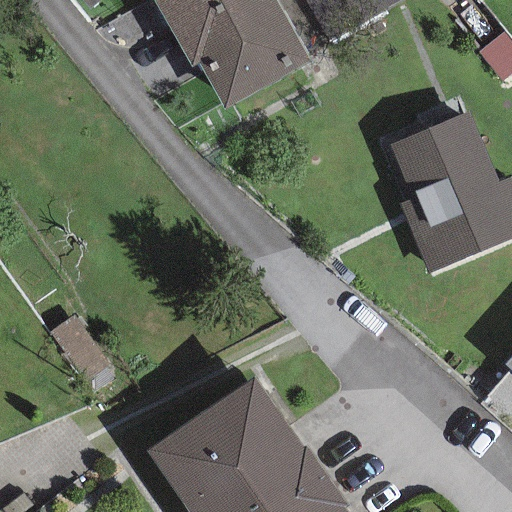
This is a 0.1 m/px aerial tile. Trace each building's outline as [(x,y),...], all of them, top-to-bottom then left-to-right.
[(80,0),(90,10),(101,0),(80,0)] [(197,65),(222,109),(308,61),(273,0),(151,0),(190,69),(197,65)] [(399,0),(307,0),(330,40),(399,0)] [(428,274),(511,239),(511,183),(510,178),(498,182),(467,113),(389,146),(409,201),(398,205),(428,274)] [(511,356),(503,366),(511,373),(511,356)] [(343,511),(252,380),(146,451),(188,511),(343,511)]
